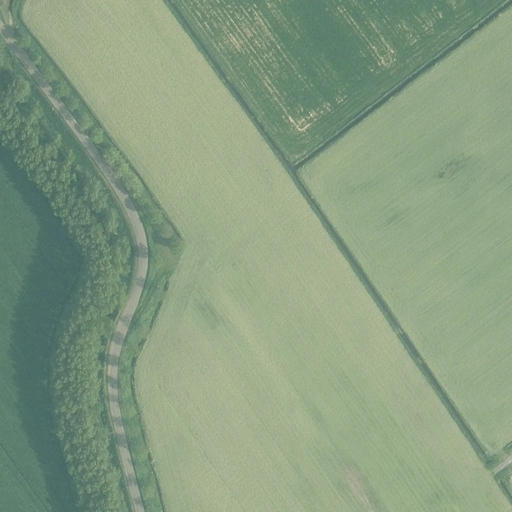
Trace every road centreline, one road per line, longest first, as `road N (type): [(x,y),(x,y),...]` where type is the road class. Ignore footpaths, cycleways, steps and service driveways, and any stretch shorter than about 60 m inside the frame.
road 1 (unclassified): [(138,511),(109,380),(114,336),(140,274),(136,230),(110,177),(0,26)]
road 2 (track): [(114,336),(173,251),(110,177)]
